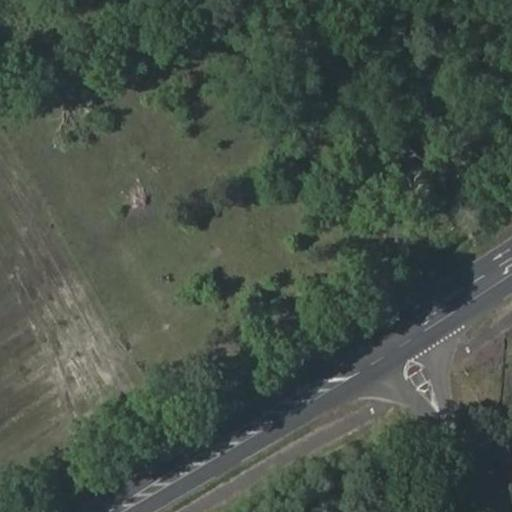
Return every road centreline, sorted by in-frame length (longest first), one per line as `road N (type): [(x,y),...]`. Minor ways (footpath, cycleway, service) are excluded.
road 1 (primary): [(397,337),(117,511)]
road 2 (residential): [(397,337),(503,511)]
road 3 (primary): [(511,264),(397,337)]
